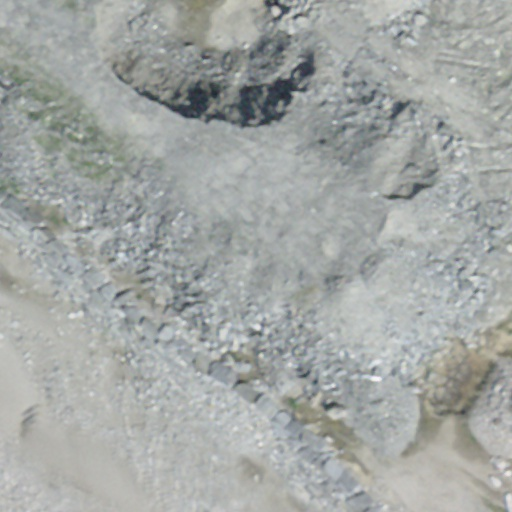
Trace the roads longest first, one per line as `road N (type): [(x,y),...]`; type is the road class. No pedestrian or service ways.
road 1 (track): [(511,152),(189,394),(176,448),(222,505),(305,499),(511,458)]
road 2 (track): [(0,374),(42,351),(69,253),(192,155)]
road 3 (track): [(42,351),(134,454),(198,474)]
road 4 (track): [(123,0),(126,51),(156,116),(192,155)]
